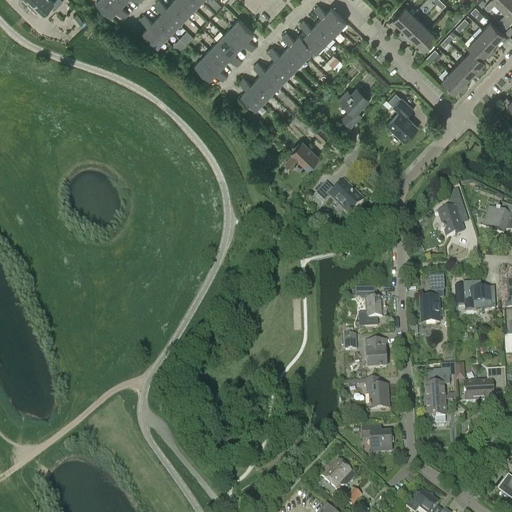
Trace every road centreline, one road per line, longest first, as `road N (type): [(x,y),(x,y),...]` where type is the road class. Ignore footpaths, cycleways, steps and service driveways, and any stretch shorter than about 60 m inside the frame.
road 1 (tertiary): [(198,511),(148,439),(142,397),(222,248),(227,200),(217,171),(194,136),(142,92),(33,48),(0,21)]
road 2 (residential): [(457,483),(430,473),(412,454),(401,267)]
road 3 (residential): [(461,121),(336,0)]
road 4 (residential): [(224,89),(313,0)]
